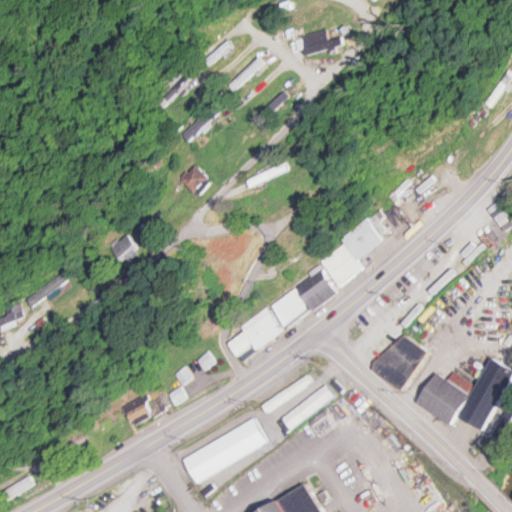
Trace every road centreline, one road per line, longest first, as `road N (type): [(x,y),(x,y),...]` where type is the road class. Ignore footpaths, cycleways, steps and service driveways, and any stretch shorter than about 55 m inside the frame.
road 1 (residential): [(69,489),(44,467),(0,464),(7,361),(47,344),(185,239),(249,225),(268,234),(265,257),(227,333),(250,380)]
road 2 (primary): [(511,148),(419,246),(322,326),(250,380),(27,511)]
road 3 (residential): [(199,232),(205,212),(370,40),(368,13),(340,0)]
road 4 (tertiary): [(482,482),(322,326)]
